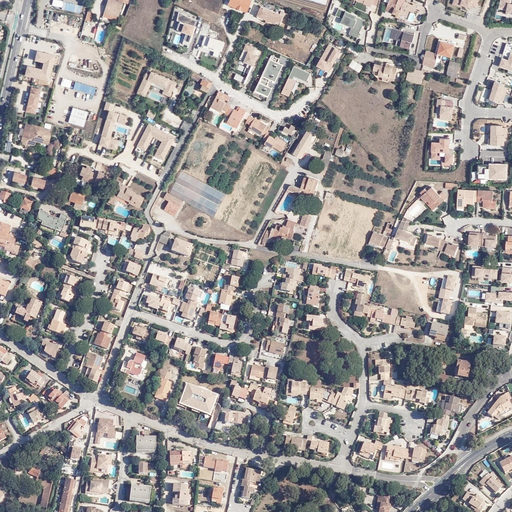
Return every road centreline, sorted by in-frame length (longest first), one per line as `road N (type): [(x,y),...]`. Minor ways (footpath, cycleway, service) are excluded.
road 1 (residential): [(315,92),(274,113),(219,84),(212,91),(149,207),(158,234),(130,310)]
road 2 (residential): [(96,401),(216,444),(408,481)]
road 3 (residential): [(492,33),(432,12),(412,59),(373,49),(376,15)]
road 4 (residential): [(262,277),(245,332),(229,343),(130,310)]
